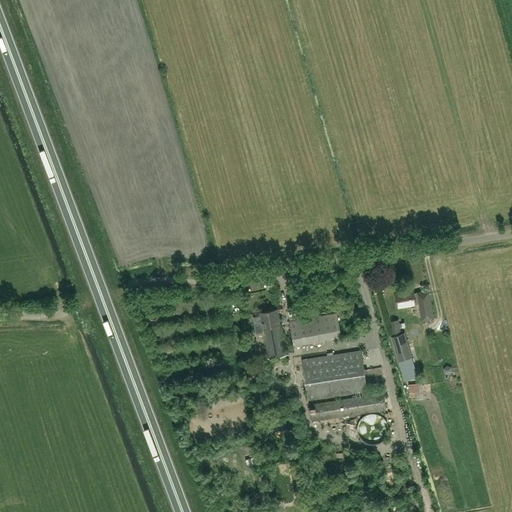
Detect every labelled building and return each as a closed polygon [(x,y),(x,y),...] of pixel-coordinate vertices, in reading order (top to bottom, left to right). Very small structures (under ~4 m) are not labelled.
[(413,289),(395,293),(398,307),(416,304),(416,303),(419,303),(422,320),(434,318),(429,290),(414,293),(413,289)] [(262,323),(255,325),(256,333),(264,331),(269,358),(287,355),(278,309),(260,312),(262,323)] [(290,321),(295,345),(342,336),(337,312),(290,321)] [(391,321),(393,333),(401,332),(399,319),(391,321)] [(399,360),(411,357),(404,333),(392,337),(399,360)] [(362,350),(302,360),(308,399),(368,390),(362,350)] [(448,353),(448,363),(457,363),(456,353),(448,353)] [(425,389),(423,380),(412,383),(414,392),(425,389)] [(384,392),(309,404),(312,421),(386,409),(384,392)] [(358,424),(357,428),(358,433),(360,438),(364,441),(368,443),(373,444),(378,443),(382,441),(386,438),(388,433),(389,428),(388,424),(386,419),(382,416),(378,414),(373,413),(368,414),(364,416),(360,419),(358,424)] [(259,455),(253,456),(255,465),(261,463),(259,455)]
